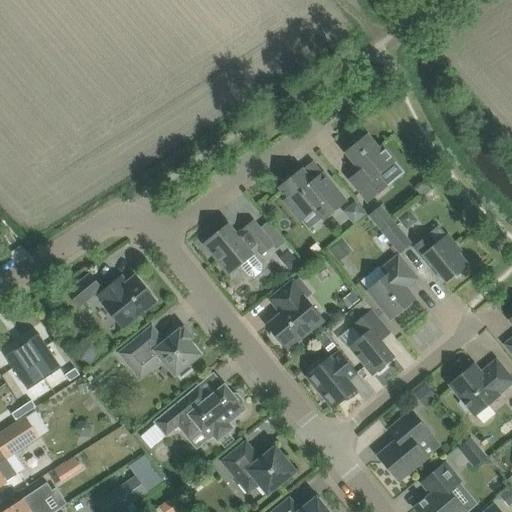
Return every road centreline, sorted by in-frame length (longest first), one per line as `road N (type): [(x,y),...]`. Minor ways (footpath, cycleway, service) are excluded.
road 1 (residential): [(334,446),(160,233)]
road 2 (residential): [(160,233),(340,119)]
road 3 (residential): [(334,446),(474,326),(463,313)]
road 4 (residential): [(160,233),(120,213),(0,288)]
